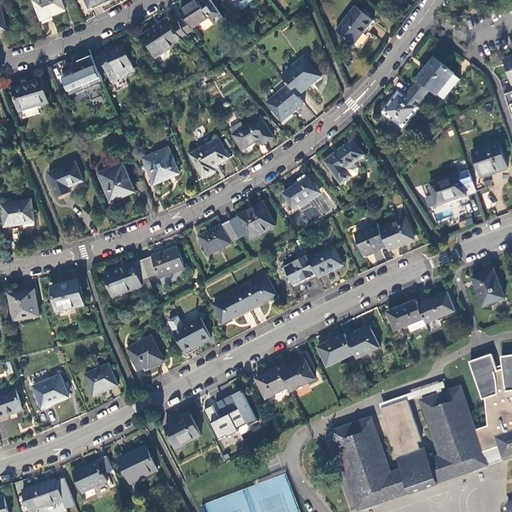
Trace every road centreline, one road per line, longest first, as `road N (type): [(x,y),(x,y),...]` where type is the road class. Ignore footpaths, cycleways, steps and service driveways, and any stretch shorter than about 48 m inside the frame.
road 1 (residential): [(511,232),(355,296),(68,443),(0,467)]
road 2 (residential): [(433,0),(388,65),(281,165),(167,224),(0,268)]
road 3 (residential): [(0,64),(64,44),(152,0)]
